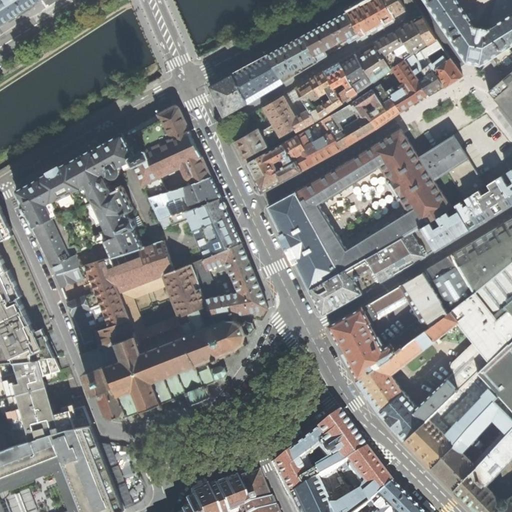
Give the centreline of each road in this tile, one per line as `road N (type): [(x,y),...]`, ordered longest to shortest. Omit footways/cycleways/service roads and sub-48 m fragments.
road 1 (residential): [(1,183),(103,423),(143,430)]
road 2 (residential): [(473,77),(248,206)]
road 3 (residential): [(210,130),(414,11),(407,0)]
road 4 (residential): [(308,329),(511,211)]
road 5 (residential): [(187,80),(1,183)]
road 6 (residential): [(143,430),(209,413),(300,316)]
road 7 (residential): [(187,80),(348,0)]
road 8 (residential): [(341,390),(363,424),(453,511)]
road 9 (residential): [(248,206),(300,316)]
